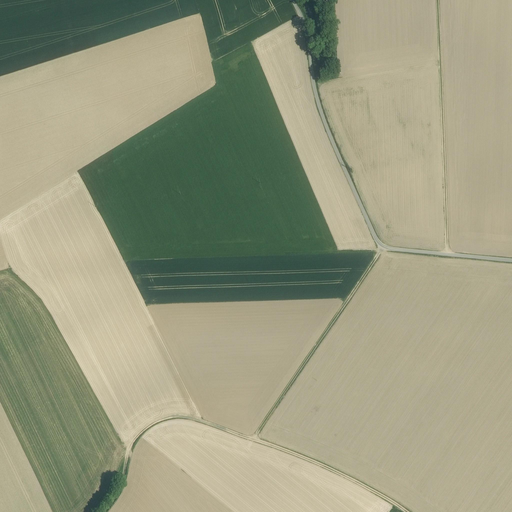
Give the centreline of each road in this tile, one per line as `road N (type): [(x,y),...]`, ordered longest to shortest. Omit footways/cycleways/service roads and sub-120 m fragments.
road 1 (unclassified): [(293,0),(307,33),(315,97),(379,247),(511,260)]
road 2 (track): [(401,511),(306,458),(177,416),(155,422),(130,445),(108,511)]
road 3 (track): [(379,247),(251,438)]
